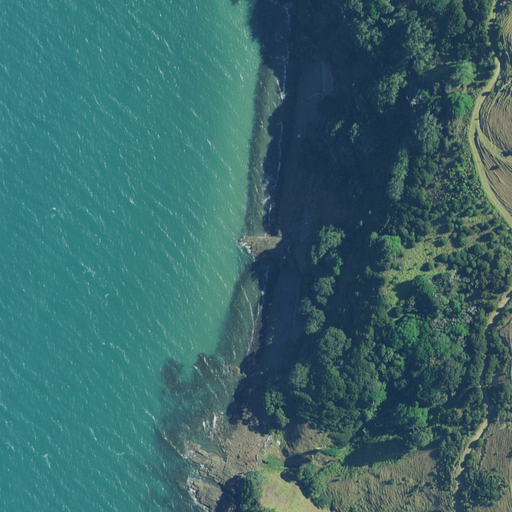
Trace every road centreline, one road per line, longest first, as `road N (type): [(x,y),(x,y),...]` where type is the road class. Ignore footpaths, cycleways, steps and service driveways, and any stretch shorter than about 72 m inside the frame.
road 1 (track): [(511,291),(489,345),(488,411),(464,471),(465,511)]
road 2 (track): [(478,111),(475,146),(511,223)]
